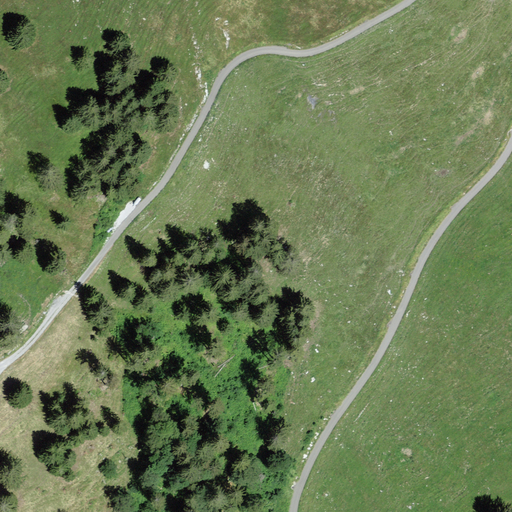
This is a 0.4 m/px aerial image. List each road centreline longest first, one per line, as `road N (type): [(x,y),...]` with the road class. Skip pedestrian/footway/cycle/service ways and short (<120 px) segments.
road 1 (unclassified): [(0,368),(30,348),(126,222),(163,187),(223,78),(245,57),(332,48),(415,0)]
road 2 (unclassified): [(511,145),(423,258),(386,350),(309,468),(296,511)]
